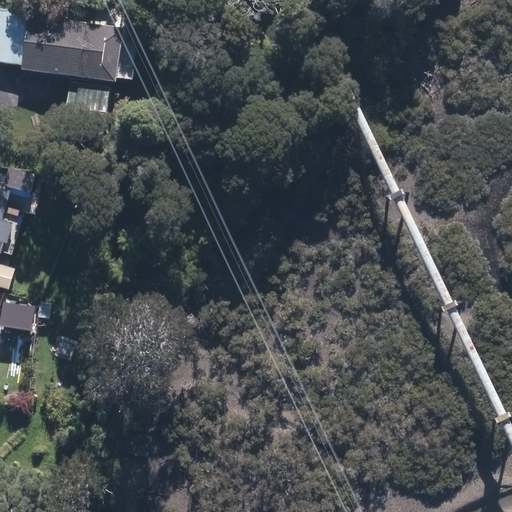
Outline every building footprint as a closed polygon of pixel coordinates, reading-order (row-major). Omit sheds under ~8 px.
[(31,71),(127,85),(135,32),(39,18),(31,71)] [(21,71),(0,69),(0,110),(19,111),(21,71)] [(70,140),(112,145),(118,88),(76,85),(70,140)] [(0,245),(5,246),(10,226),(0,223),(0,220),(8,192),(0,189),(0,245)] [(36,285),(48,286),(48,277),(37,276),(36,285)]
